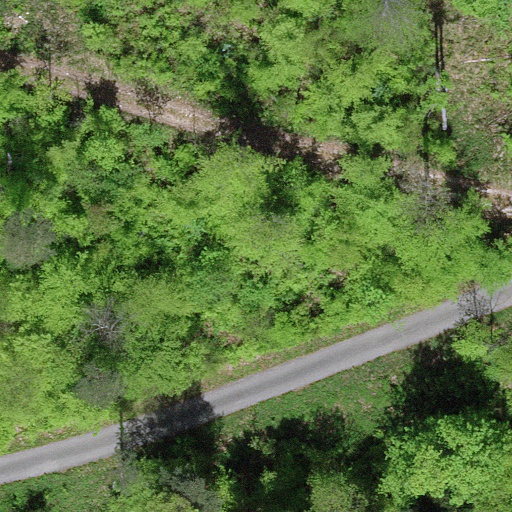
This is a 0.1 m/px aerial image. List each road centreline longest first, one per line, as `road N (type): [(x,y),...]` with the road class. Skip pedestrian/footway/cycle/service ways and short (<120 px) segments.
road 1 (track): [(511,292),(241,393),(0,467)]
road 2 (track): [(511,202),(330,161),(0,61)]
